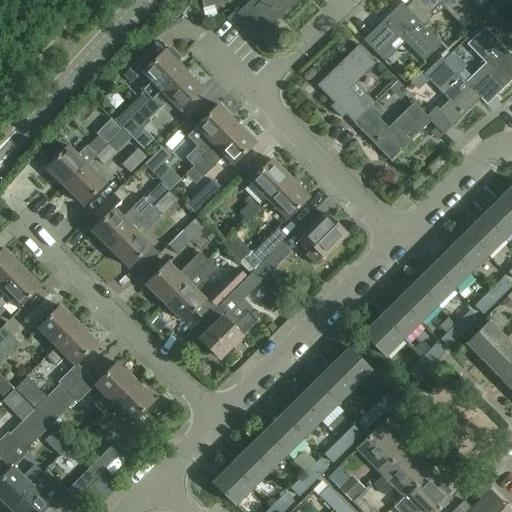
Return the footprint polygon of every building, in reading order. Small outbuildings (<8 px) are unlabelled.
[(267,0),(266,1),(265,0),(262,0),(254,8),(272,26),(299,0),(267,0)] [(413,0),(405,8),(423,26),(433,17),(430,13),(439,4),(465,30),(482,13),(469,0),(413,0)] [(423,26),(405,8),(401,3),(363,40),(381,59),(391,49),(388,46),(399,36),(424,62),(441,45),(423,26)] [(469,87),(480,99),(486,104),(511,78),(511,56),(484,27),(466,45),(492,71),(482,80),(479,77),(469,87)] [(317,86),(334,104),(330,107),(341,118),(345,115),(353,123),(371,106),(374,103),(365,94),(358,101),(348,90),(375,64),(357,46),(317,86)] [(143,73),(152,82),(114,120),(123,129),(140,112),(153,100),(161,91),(183,70),(176,63),(180,59),(170,49),(166,52),(165,51),(155,60),(147,52),(128,70),(137,78),(143,73)] [(480,99),(469,87),(441,58),(424,75),(449,100),(438,111),(435,108),(425,117),(430,122),(435,128),(443,135),(480,99)] [(402,67),(396,74),(403,81),(410,75),(402,67)] [(202,88),(183,70),(161,91),(180,110),(202,88)] [(104,98),(112,110),(123,103),(115,91),(104,98)] [(123,129),(133,139),(151,122),(149,120),(161,108),(153,100),(140,112),(123,129)] [(371,106),(353,123),(390,161),(430,122),(425,117),(412,104),(387,128),(377,118),(380,115),(371,106)] [(196,146),(185,158),(194,166),(237,124),(219,105),(196,127),(204,135),(195,145),(196,146)] [(98,135),(107,145),(122,130),(111,120),(96,134),(98,135)] [(255,142),(237,124),(194,166),(204,176),(224,155),(233,164),(255,142)] [(430,133),(437,140),(443,135),(435,128),(430,133)] [(98,135),(87,146),(96,156),(107,145),(98,135)] [(96,156),(95,158),(103,166),(116,153),(107,145),(96,156)] [(87,165),(95,158),(96,156),(87,146),(77,155),(68,146),(46,168),(65,187),(87,165)] [(170,157),(161,148),(145,164),(154,172),(170,157)] [(131,173),(144,159),(135,151),(122,165),(131,173)] [(268,201),(291,178),(273,160),(250,182),(268,201)] [(36,161),(23,173),(31,181),(44,169),(36,161)] [(106,184),(87,165),(65,187),(83,206),(106,184)] [(291,178),(268,201),(287,220),(310,197),(291,178)] [(185,206),(196,217),(221,191),(211,181),(185,206)] [(511,187),(499,201),(511,213),(511,187)] [(153,208),(162,216),(177,201),(167,192),(153,207),(153,208)] [(142,197),(122,218),(114,209),(121,202),(113,194),(91,216),(99,224),(92,232),(110,250),(153,207),(142,197)] [(261,209),(252,200),(239,212),(248,221),(261,209)] [(511,233),(511,213),(499,201),(482,217),(505,240),(511,233)] [(153,207),(110,250),(129,268),(134,263),(143,271),(160,255),(159,254),(167,246),(149,228),(161,215),(153,208),(153,207)] [(305,256),(314,265),(345,234),(326,214),(304,236),(314,247),(305,256)] [(482,217),(465,234),(488,257),(505,240),(482,217)] [(168,245),(177,254),(201,232),(192,222),(168,245)] [(278,228),(253,253),(251,251),(244,258),(254,268),(287,236),(278,228)] [(465,234),(448,251),(471,274),(488,257),(465,234)] [(0,253),(0,290),(22,269),(3,250),(0,253)] [(448,251),(431,268),(454,291),(471,274),(448,251)] [(199,253),(188,264),(196,272),(207,261),(199,253)] [(269,256),(251,273),(260,282),(278,265),(269,256)] [(215,269),(207,261),(196,272),(187,281),(164,304),(183,322),(205,300),(195,289),(215,269)] [(164,304),(187,281),(168,262),(146,285),(164,304)] [(206,298),(215,307),(247,276),(238,268),(206,298)] [(454,291),(431,268),(414,284),(437,307),(454,291)] [(22,269),(0,290),(0,309),(9,300),(18,310),(40,287),(22,269)] [(243,298),(260,282),(251,273),(235,290),(243,298)] [(503,277),(489,292),(497,300),(511,286),(503,277)] [(414,284),(397,301),(420,324),(437,307),(414,284)] [(259,321),(240,302),(243,298),(235,290),(218,306),(226,314),(223,316),(200,339),(220,359),(259,321)] [(497,300),(489,292),(474,306),(482,314),(497,300)] [(511,293),(502,303),(510,311),(511,308),(511,293)] [(269,294),(263,300),(263,303),(270,310),(277,303),(269,294)] [(420,324),(397,301),(380,318),(403,341),(420,324)] [(56,347),(78,325),(59,307),(37,328),(56,347)] [(469,311),(455,325),(463,334),(478,319),(469,311)] [(403,341),(380,318),(363,335),(386,358),(403,341)] [(483,363),(506,341),(489,323),(466,346),(483,363)] [(78,325),(56,347),(46,357),(56,366),(65,356),(75,366),(97,344),(78,325)] [(463,334),(455,325),(441,339),(449,348),(463,334)] [(2,328),(0,330),(0,346),(11,336),(2,328)] [(0,362),(19,344),(11,336),(0,346),(0,362)] [(511,368),(511,346),(506,341),(483,363),(500,380),(511,368)] [(421,359),(429,367),(444,352),(436,344),(421,359)] [(332,366),(354,389),(371,372),(349,349),(332,366)] [(429,367),(421,359),(407,373),(415,381),(429,367)] [(95,386),(104,395),(95,405),(103,414),(113,404),(135,382),(117,364),(95,386)] [(332,366),(315,383),(337,406),(354,389),(332,366)] [(511,368),(500,380),(511,392),(511,368)] [(135,382),(113,404),(132,423),(154,401),(135,382)] [(337,406),(315,383),(298,400),(320,423),(337,406)] [(42,418),(67,393),(59,385),(34,410),(42,418)] [(385,395),(372,407),(381,415),(395,401),(387,392),(385,395)] [(67,393),(42,418),(51,426),(76,401),(67,393)] [(320,423),(298,400),(281,417),(303,439),(320,423)] [(372,407),(357,421),(366,430),(381,415),(372,407)] [(42,418),(34,410),(9,435),(17,443),(42,418)] [(281,417),(264,433),(286,456),(303,439),(281,417)] [(51,426),(42,418),(17,443),(26,451),(51,426)] [(353,426),(338,441),(346,450),(361,435),(353,426)] [(381,428),(357,451),(381,475),(383,472),(404,452),(381,428)] [(264,433),(247,450),(269,473),(286,456),(264,433)] [(116,441),(91,466),(100,475),(125,450),(116,441)] [(346,450),(338,441),(324,455),(332,463),(346,450)] [(65,442),(61,446),(65,450),(70,446),(65,442)] [(269,473),(247,450),(230,467),(252,490),(269,473)] [(392,487),(404,499),(428,476),(431,472),(422,463),(419,466),(404,452),(383,472),(381,475),(372,483),(384,495),(392,487)] [(304,474),(313,482),(327,468),(319,460),(304,474)] [(100,475),(91,466),(66,492),(74,500),(100,475)] [(32,486),(13,467),(0,480),(0,498),(10,508),(32,486)] [(252,490),(230,467),(213,484),(235,507),(252,490)] [(43,474),(32,486),(10,508),(13,511),(42,511),(50,504),(41,495),(53,484),(43,474)] [(313,482),(304,474),(290,488),(298,497),(313,482)] [(438,511),(451,500),(428,476),(404,499),(417,511),(438,511)] [(359,491),(348,481),(340,489),(351,500),(359,491)] [(458,508),(462,511),(509,511),(491,493),(490,493),(482,485),(473,494),(481,502),(473,510),(464,502),(458,508)] [(333,511),(342,502),(327,488),(319,496),(333,511)] [(285,493),(271,507),(276,511),(283,511),(293,501),(285,493)] [(351,511),(342,502),(333,511),(334,511),(351,511)]
